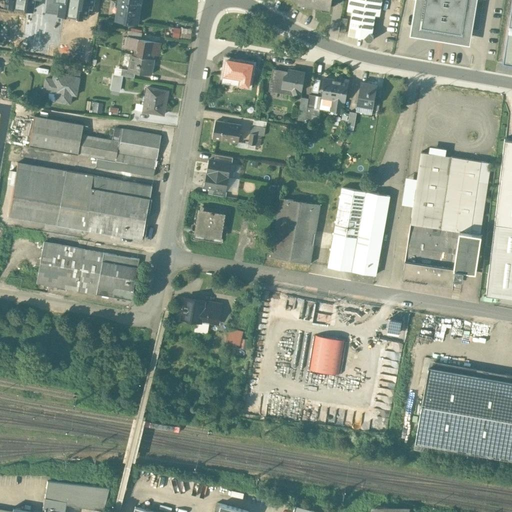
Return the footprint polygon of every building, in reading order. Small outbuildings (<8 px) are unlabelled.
[(4,0),(4,1),(8,2),(8,7),(32,10),(33,0),(4,0)] [(53,0),(54,0),(61,1),(59,14),(83,18),(84,13),(88,14),(89,3),(94,4),(94,0),(53,0)] [(141,0),(119,0),(116,20),(138,23),(141,0)] [(376,0),(350,0),(349,9),(354,10),(350,35),(365,37),(367,41),(370,41),(373,39),(374,36),(371,32),(376,0)] [(420,0),(416,28),(435,32),(435,36),(434,36),(437,36),(444,37),(447,38),(446,37),(447,34),(466,37),(468,28),(479,29),(483,0),(420,0)] [(511,6),(503,63),(511,64),(511,6)] [(173,26),(173,35),(189,36),(189,27),(173,26)] [(140,40),(128,38),(126,48),(135,49),(134,56),(150,58),(151,53),(157,54),(159,43),(140,40)] [(150,58),(134,56),(131,55),(129,71),(135,72),(151,75),(153,59),(150,58)] [(253,63),(226,59),(223,75),(241,78),(240,84),(249,86),(253,63)] [(305,72),(289,70),(289,72),(274,69),(270,91),(294,94),(302,91),(305,72)] [(68,75),(54,73),(52,80),(50,92),(51,92),(56,93),(56,98),(55,97),(55,102),(70,105),(71,95),(76,96),(79,78),(67,76),(68,75)] [(241,78),(223,75),(222,82),(240,85),(240,84),(241,78)] [(341,81),(325,78),(323,88),(325,89),(323,97),(334,98),(331,111),(342,112),(344,100),(346,100),(350,80),(341,79),(341,81)] [(52,80),(45,79),(43,91),(51,93),(51,92),(50,92),(52,80)] [(378,85),(362,83),(358,103),(372,106),(372,107),(374,107),(378,85)] [(167,91),(148,88),(146,97),(149,98),(147,112),(164,115),(166,101),(167,101),(168,99),(165,99),(167,91)] [(316,96),(309,94),(308,98),(307,107),(314,108),(316,96)] [(308,98),(302,97),(300,110),(306,111),(307,107),(308,98)] [(144,111),(132,109),(131,116),(127,115),(127,119),(142,122),(144,111)] [(357,113),(350,112),(348,125),(355,126),(357,113)] [(83,125),(34,116),(28,146),(78,155),(82,129),(83,125)] [(241,125),(215,121),(213,138),(238,142),(240,134),(241,125)] [(253,125),(251,125),(250,133),(257,135),(264,136),(265,128),(253,125)] [(161,136),(116,128),(115,135),(121,136),(118,152),(157,159),(161,136)] [(115,135),(82,129),(78,155),(97,158),(116,161),(118,152),(121,136),(115,135)] [(257,135),(250,133),(249,136),(240,134),(238,142),(255,145),(257,135)] [(511,140),(505,139),(494,224),(511,225),(511,140)] [(157,159),(118,152),(116,161),(97,158),(96,166),(154,177),(157,159)] [(421,152),(402,278),(453,286),(454,278),(463,279),(464,271),(475,272),(492,162),(421,152)] [(233,157),(215,154),(214,160),(230,163),(232,164),(233,157)] [(214,160),(210,159),(207,173),(228,177),(230,163),(214,160)] [(67,172),(17,164),(8,217),(57,225),(67,172)] [(152,187),(67,172),(57,225),(124,237),(129,209),(148,212),(152,187)] [(228,177),(207,173),(205,187),(209,188),(226,191),(226,190),(228,177)] [(390,196),(342,187),(339,203),(387,211),(390,196)] [(226,191),(209,188),(208,194),(226,197),(227,190),(226,190),(226,191)] [(321,204),(281,197),(271,257),(310,264),(321,204)] [(387,211),(339,203),(328,266),(376,275),(387,211)] [(148,212),(129,209),(124,237),(143,240),(148,212)] [(223,216),(200,212),(197,232),(219,236),(223,216)] [(511,298),(511,225),(494,224),(486,295),(511,298)] [(263,235),(253,233),(251,244),(262,245),(263,235)] [(105,253),(45,243),(37,284),(78,291),(87,293),(97,295),(103,262),(105,253)] [(140,260),(105,253),(103,262),(139,268),(140,260)] [(139,268),(103,262),(99,284),(135,291),(139,268)] [(135,291),(99,284),(97,295),(133,301),(135,291)] [(221,304),(185,297),(181,319),(201,322),(201,321),(217,323),(221,304)] [(402,321),(390,318),(388,331),(400,334),(402,321)] [(243,331),(230,328),(226,342),(240,345),(243,331)] [(345,340),(315,335),(309,369),(339,374),(345,340)] [(511,381),(428,367),(415,443),(511,460),(511,381)] [(65,511),(67,504),(106,510),(110,489),(47,482),(43,511),(42,511),(65,511)]
